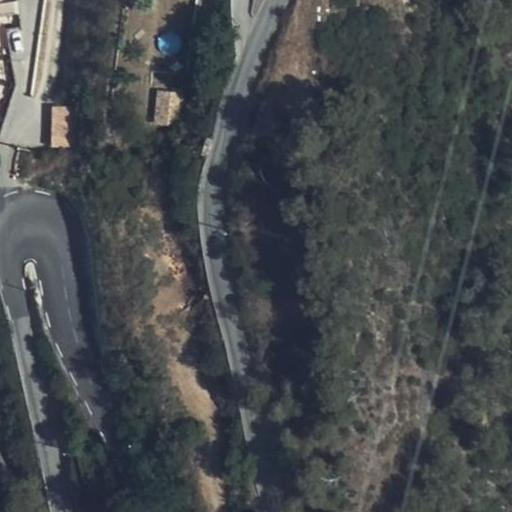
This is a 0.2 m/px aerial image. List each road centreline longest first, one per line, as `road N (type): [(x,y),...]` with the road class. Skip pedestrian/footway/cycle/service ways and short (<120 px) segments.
road 1 (tertiary): [(71,511),(10,261),(11,227),(34,217),(53,241),(80,358),(152,511)]
road 2 (tertiary): [(278,511),(219,254),(214,193),(232,118),(278,0)]
